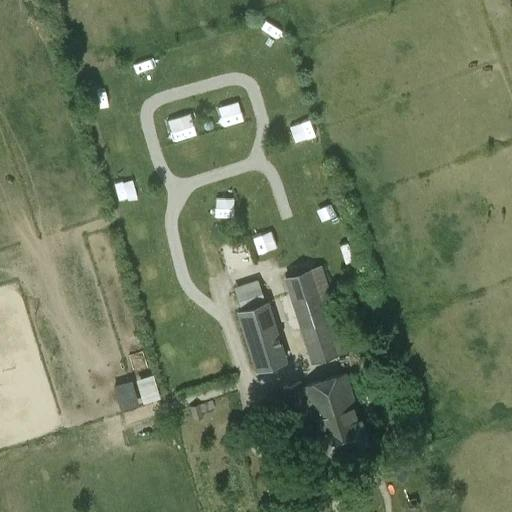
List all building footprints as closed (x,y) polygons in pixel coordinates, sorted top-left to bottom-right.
[(197,67),(215,61),(209,42),(190,48),(197,67)] [(175,56),(158,59),(163,79),(179,75),(175,56)] [(140,66),(123,70),(128,88),(145,83),(140,66)] [(103,126),(109,143),(129,136),(123,119),(103,126)] [(301,121),(283,127),(290,146),(307,140),(301,121)] [(316,151),(296,154),(299,173),(318,170),(316,151)] [(308,189),(309,207),(329,206),(328,188),(308,189)] [(124,201),(129,216),(146,211),(142,195),(124,201)] [(325,319),(310,271),(284,279),(300,328),(325,319)] [(256,371),(286,362),(267,302),(236,311),(256,371)] [(142,401),(162,396),(156,371),(136,376),(142,401)] [(296,430),(315,425),(317,433),(316,433),(322,455),(365,441),(359,419),(346,374),(302,387),(301,381),(282,387),(296,430)] [(154,464),(160,480),(179,474),(174,457),(154,464)] [(62,476),(42,478),(44,495),(63,493),(62,476)] [(50,511),(70,511),(68,500),(49,504),(50,511)]
